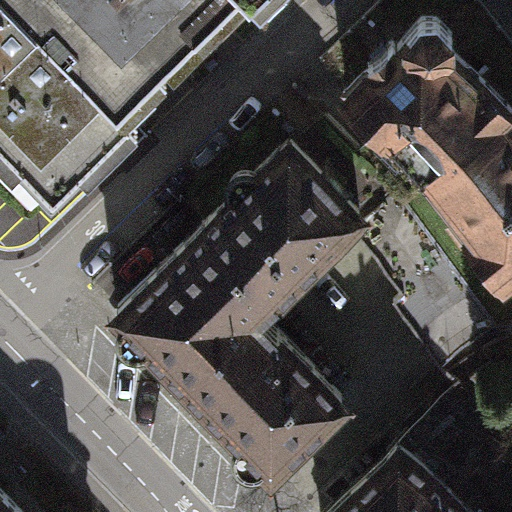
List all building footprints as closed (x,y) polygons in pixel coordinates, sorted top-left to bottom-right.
[(0,0),(0,43),(29,14),(14,0),(0,0)] [(14,0),(29,14),(80,66),(92,78),(109,96),(205,0),(14,0)] [(422,14),(346,87),(385,127),(429,173),(511,106),(451,44),(450,28),(434,13),(422,14)] [(0,159),(3,162),(15,150),(44,179),(70,156),(80,168),(131,119),(109,96),(92,78),(80,66),(29,14),(0,43),(0,159)] [(511,106),(429,173),(473,227),(470,230),(504,273),(511,267),(511,106)] [(429,173),(385,127),(362,149),(406,195),(429,173)] [(289,134),(203,218),(275,291),(279,295),(345,230),(340,225),(360,206),(289,134)] [(392,188),(356,227),(400,293),(392,299),(437,360),(489,322),(392,188)] [(275,291),(203,218),(116,303),(271,461),(343,390),(260,306),(275,291)] [(511,511),(511,455),(498,441),(508,427),(459,376),(321,511),(322,511),(511,511)] [(26,511),(0,485),(0,511),(26,511)]
